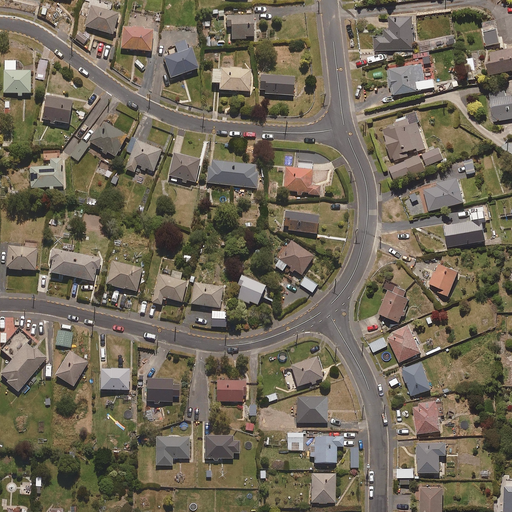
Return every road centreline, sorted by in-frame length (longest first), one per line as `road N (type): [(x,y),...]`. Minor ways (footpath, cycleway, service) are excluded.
road 1 (residential): [(343,130),(198,124),(149,109),(39,32),(0,24)]
road 2 (residential): [(326,310),(267,339),(222,345),(0,304)]
road 3 (residential): [(379,511),(373,405),(326,310)]
road 4 (residential): [(326,310),(354,274),(366,233),(363,174),(343,130)]
road 5 (residential): [(343,130),(328,0)]
